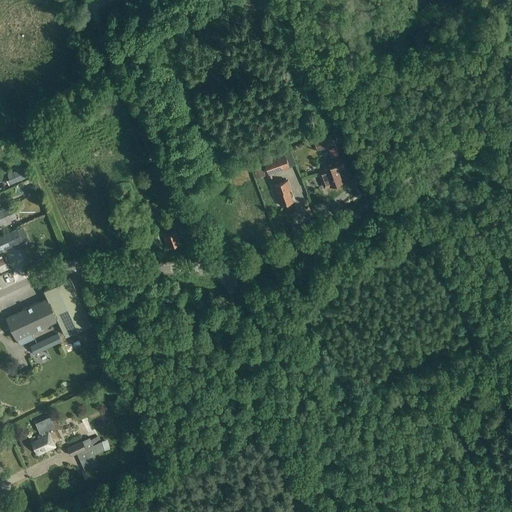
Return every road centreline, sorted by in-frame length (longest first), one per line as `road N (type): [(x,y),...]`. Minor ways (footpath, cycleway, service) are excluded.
road 1 (unclassified): [(227,267),(319,235),(511,122)]
road 2 (unclassified): [(327,511),(247,343),(227,267)]
road 3 (unclassified): [(0,294),(71,266),(227,267)]
road 4 (track): [(377,202),(274,0)]
